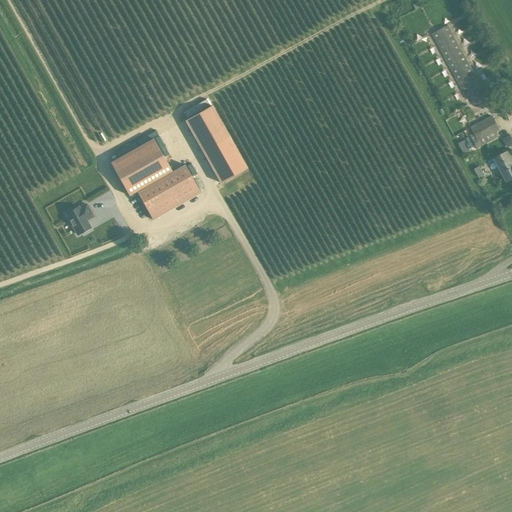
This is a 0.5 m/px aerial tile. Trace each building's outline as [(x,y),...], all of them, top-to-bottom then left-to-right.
[(471,98),(473,101),(476,107),(485,102),(482,96),(480,92),(484,91),(448,24),(432,33),(467,100),(471,98)] [(204,111),(211,108),(208,100),(186,109),(189,115),(204,110),(204,111)] [(223,184),(251,170),(217,105),(189,119),(223,184)] [(472,127),(470,128),(478,142),(474,143),(477,149),(498,137),(496,132),(500,130),(492,116),(482,122),(478,114),(468,120),(472,127)] [(505,146),(511,143),(511,134),(503,136),(505,146)] [(172,171),(171,170),(153,137),(110,162),(128,194),(136,190),(152,219),(200,192),(184,164),(172,171)] [(511,158),(507,150),(494,158),(506,180),(511,177),(511,158)] [(89,228),(90,227),(85,219),(89,217),(89,218),(93,216),(86,204),(79,208),(78,206),(66,213),(77,234),(83,231),(84,233),(90,230),(89,228)]
